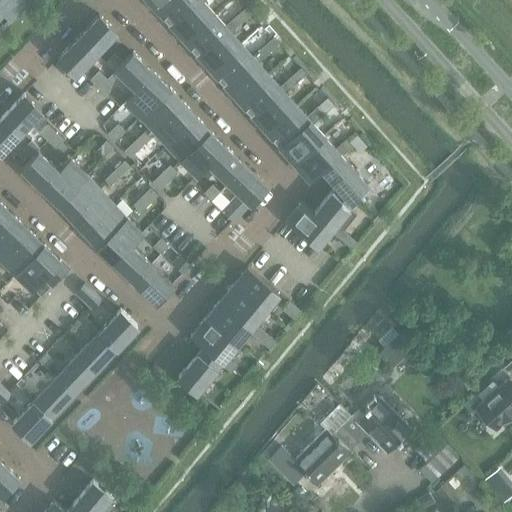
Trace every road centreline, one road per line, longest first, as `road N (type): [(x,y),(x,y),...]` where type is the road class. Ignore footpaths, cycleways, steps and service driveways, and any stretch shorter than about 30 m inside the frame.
road 1 (residential): [(108,0),(293,176),(254,232),(161,327),(87,258)]
road 2 (tertiary): [(382,0),(511,143)]
road 3 (residential): [(0,354),(87,258)]
road 4 (residential): [(87,258),(0,172)]
road 5 (tertiary): [(511,89),(430,0)]
